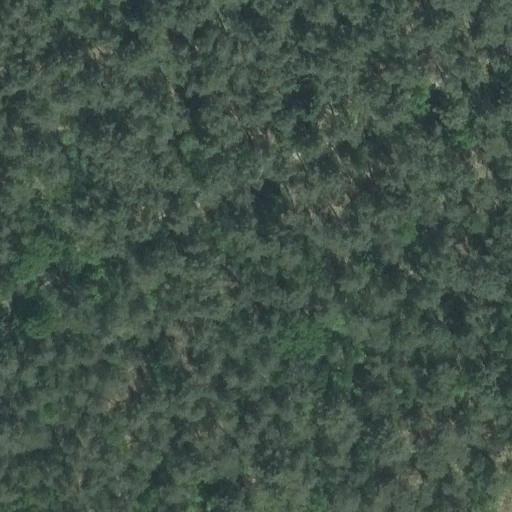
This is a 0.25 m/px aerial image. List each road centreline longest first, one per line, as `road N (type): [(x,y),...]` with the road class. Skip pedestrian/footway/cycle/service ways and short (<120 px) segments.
road 1 (track): [(511,44),(0,291)]
road 2 (track): [(0,439),(134,464)]
